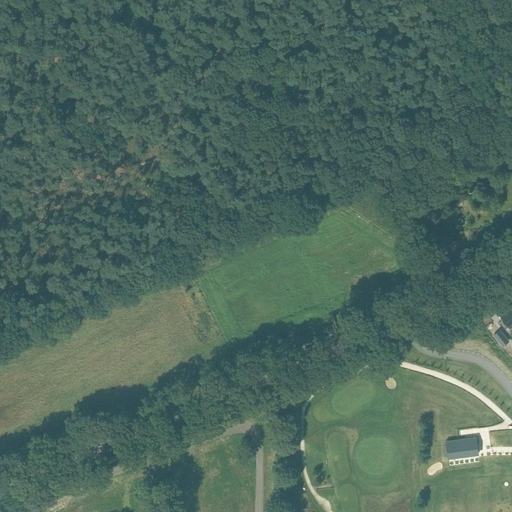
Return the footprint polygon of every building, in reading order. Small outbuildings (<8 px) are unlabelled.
[(511,304),(500,315),(509,327),(511,324),(511,304)] [(507,338),(500,329),(493,334),(501,343),(507,338)] [(476,437),(446,441),(448,454),(478,450),(476,437)] [(195,475),(195,483),(210,483),(210,477),(222,477),(222,476),(225,476),(225,472),(228,473),(228,461),(217,460),(217,461),(205,461),(205,462),(202,462),(202,475),(195,475)] [(202,486),(201,494),(213,494),(212,507),(236,507),(236,494),(229,494),(229,493),(216,493),(216,486),(202,486)] [(128,487),(116,492),(125,511),(130,511),(138,509),(138,511),(146,511),(148,511),(144,503),(138,506),(133,494),(132,494),(128,487)] [(109,511),(125,511),(116,492),(105,498),(106,500),(105,501),(109,511)]
